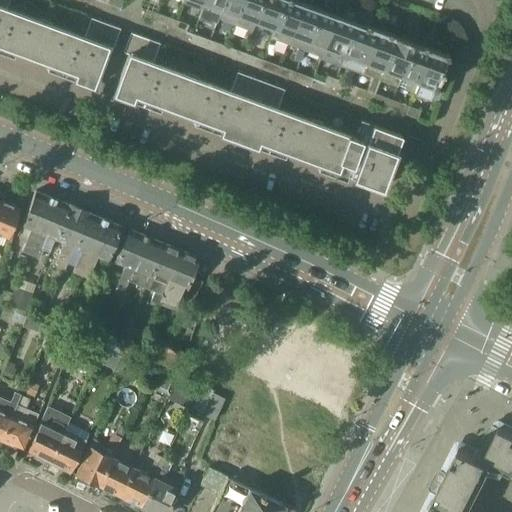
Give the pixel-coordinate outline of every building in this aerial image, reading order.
[(9,0),(0,0),(0,44),(33,57),(46,22),(7,7),(9,0)] [(182,0),(181,2),(202,9),(204,2),(205,0),(182,0)] [(214,17),(218,18),(224,0),(205,0),(204,2),(202,9),(199,17),(212,21),(214,17)] [(224,0),(218,18),(235,25),(243,0),(224,0)] [(255,21),(262,0),(243,0),(235,25),(252,31),(255,21)] [(284,0),(262,0),(255,21),(274,28),(284,0)] [(298,0),(284,0),(274,28),(271,38),(287,44),(303,2),(298,0)] [(287,44),(304,50),(320,8),(303,2),(287,44)] [(146,8),(146,9),(143,16),(156,21),(159,13),(146,8)] [(320,56),(321,57),(337,14),(336,14),(320,8),(304,50),(320,56)] [(319,58),(338,66),(355,21),(337,14),(321,57),(320,56),(319,58)] [(173,28),(177,20),(164,15),(161,23),(173,28)] [(84,36),(46,22),(33,57),(95,80),(108,46),(113,48),(120,28),(91,17),(84,36)] [(177,20),(173,28),(185,32),(188,24),(177,20)] [(361,73),(378,28),(365,23),(364,25),(355,21),(338,66),(340,66),(341,65),(361,73)] [(398,35),(378,28),(361,73),(372,77),(367,89),(356,86),(353,94),(370,101),(373,92),(374,92),(379,79),(378,79),(383,68),(392,43),(396,41),(398,35)] [(179,111),(192,76),(153,61),(160,43),(130,32),(123,52),(128,53),(116,87),(179,111)] [(190,41),(203,46),(206,38),(193,33),(190,41)] [(392,43),(383,68),(378,79),(379,79),(397,86),(397,85),(401,75),(414,41),(398,35),(396,41),(392,43)] [(224,54),(227,46),(214,41),(211,49),(224,54)] [(427,46),(414,41),(401,75),(397,85),(405,87),(404,88),(414,92),(428,54),(425,51),(427,46)] [(227,46),(224,54),(236,58),(239,50),(227,46)] [(414,92),(430,98),(430,97),(438,100),(442,89),(436,87),(448,54),(427,46),(425,51),(428,54),(414,92)] [(244,61),(256,66),(259,58),(247,53),(244,61)] [(276,73),(279,65),(267,61),(264,69),(276,73)] [(279,65),(276,73),(289,78),(292,70),(279,65)] [(241,133),(261,80),(237,71),(230,90),(192,76),(179,111),(241,133)] [(310,85),(312,79),(313,78),(300,73),(297,81),(310,85)] [(324,83),(336,88),(339,79),(327,75),(324,83)] [(336,88),(353,94),(356,86),(339,79),(336,88)] [(303,156),(315,122),(277,108),(284,89),(261,80),(241,133),(303,156)] [(370,101),(389,108),(392,99),(374,92),(373,92),(370,101)] [(409,105),(392,99),(389,108),(405,114),(409,105)] [(420,109),(409,105),(405,114),(417,118),(420,109)] [(354,175),(382,186),(402,134),(361,119),(355,136),(315,122),(303,156),(338,169),(341,160),(353,164),(356,156),(360,158),(354,175)] [(416,150),(420,139),(409,135),(405,146),(416,150)] [(30,254),(54,197),(36,189),(21,225),(30,229),(21,250),(30,254)] [(70,203),(54,197),(30,254),(39,257),(43,248),(41,247),(46,235),(55,239),(70,203)] [(8,203),(0,200),(0,233),(8,237),(19,208),(17,207),(16,203),(11,201),(8,203)] [(88,211),(70,203),(55,239),(63,242),(54,264),(65,268),(67,262),(88,211)] [(105,218),(88,211),(67,262),(75,265),(72,271),(81,275),(105,218)] [(121,224),(105,218),(81,275),(88,278),(96,256),(106,260),(121,224)] [(128,281),(128,280),(146,235),(129,228),(114,263),(123,266),(116,286),(121,287),(123,283),(127,284),(128,281)] [(149,277),(164,242),(146,235),(128,280),(128,281),(145,287),(149,277)] [(151,300),(159,304),(161,299),(181,249),(164,242),(149,277),(145,287),(154,291),(151,300)] [(181,249),(161,299),(159,304),(176,311),(178,306),(179,306),(199,257),(181,249)] [(15,285),(8,303),(26,310),(27,309),(31,297),(33,292),(15,285)] [(31,297),(27,309),(39,314),(44,302),(31,297)] [(205,302),(195,298),(188,316),(197,319),(205,302)] [(50,318),(63,322),(67,311),(55,306),(50,318)] [(87,319),(67,311),(63,322),(82,330),(87,319)] [(130,327),(134,316),(126,312),(121,324),(130,327)] [(37,331),(41,321),(26,315),(22,325),(37,331)] [(108,333),(88,325),(84,335),(104,343),(108,333)] [(40,345),(61,355),(70,337),(49,327),(40,345)] [(98,361),(99,358),(104,346),(75,335),(68,352),(96,365),(98,361)] [(140,360),(141,357),(144,347),(124,340),(119,353),(140,360)] [(141,357),(156,363),(176,373),(184,353),(163,344),(159,353),(144,347),(141,357)] [(104,348),(99,358),(98,361),(120,371),(126,358),(104,348)] [(168,394),(179,375),(176,373),(156,363),(153,370),(148,381),(146,384),(168,394)] [(10,379),(14,368),(7,365),(2,376),(10,379)] [(189,408),(189,407),(200,384),(179,375),(168,394),(167,397),(189,408)] [(200,384),(189,407),(214,419),(226,396),(213,391),(214,390),(203,384),(203,385),(200,384)] [(0,439),(1,440),(11,415),(21,394),(21,393),(14,390),(10,400),(0,395),(0,439)] [(21,394),(11,415),(1,440),(22,449),(33,424),(38,412),(26,407),(30,398),(21,394)] [(39,423),(40,423),(26,451),(49,462),(66,422),(67,421),(69,415),(48,405),(45,411),(39,423)] [(67,421),(66,422),(49,462),(69,472),(83,443),(84,443),(90,432),(67,421)] [(111,457),(126,427),(119,424),(115,433),(112,432),(102,453),(88,446),(75,474),(98,486),(111,457)] [(511,511),(511,432),(510,433),(502,429),(498,430),(488,450),(484,451),(485,456),(483,460),(462,450),(458,451),(454,459),(450,460),(451,464),(447,473),(448,477),(441,490),(437,492),(433,501),(429,502),(430,506),(426,511),(511,511)] [(142,507),(165,457),(157,454),(147,474),(133,468),(120,496),(142,507)] [(133,468),(111,457),(98,486),(120,496),(133,468)] [(165,457),(142,507),(152,511),(165,511),(176,489),(163,482),(172,461),(165,457)] [(258,489),(257,491),(228,477),(228,476),(210,467),(201,486),(218,494),(209,511),(278,511),(283,503),(271,499),(258,489)]
